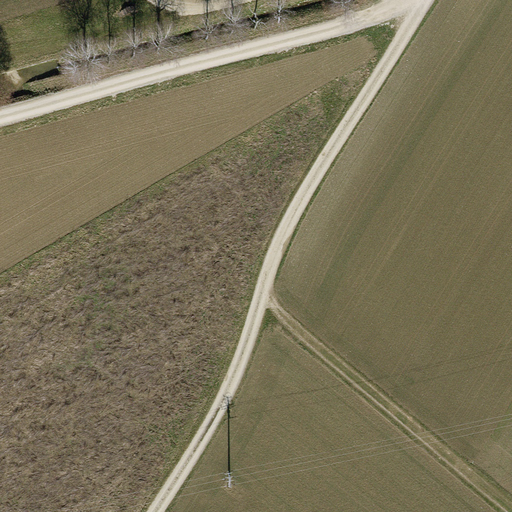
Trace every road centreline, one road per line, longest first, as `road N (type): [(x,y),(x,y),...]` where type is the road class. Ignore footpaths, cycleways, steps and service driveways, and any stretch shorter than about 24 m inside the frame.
road 1 (track): [(158,511),(241,365),(284,232),(424,0)]
road 2 (track): [(419,0),(0,119)]
road 3 (track): [(262,296),(511,508)]
